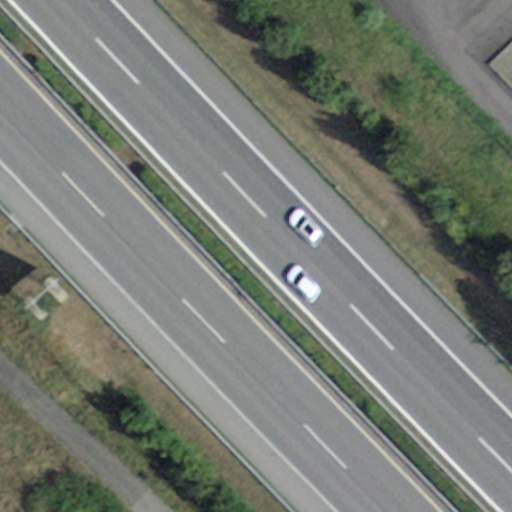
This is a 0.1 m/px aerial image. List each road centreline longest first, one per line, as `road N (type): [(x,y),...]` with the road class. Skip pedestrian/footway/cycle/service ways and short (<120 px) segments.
road 1 (motorway): [(511,485),(51,0)]
road 2 (motorway): [(0,108),(390,511)]
